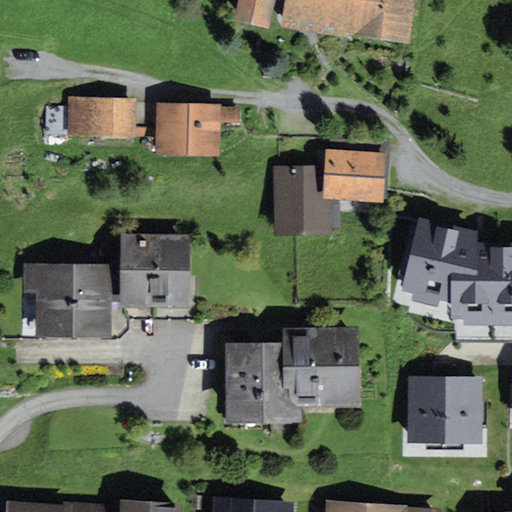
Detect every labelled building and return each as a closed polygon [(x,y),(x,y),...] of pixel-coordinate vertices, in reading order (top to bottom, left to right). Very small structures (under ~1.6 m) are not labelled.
[(266,0),(233,0),(227,26),(258,34),(266,0)] [(410,0),(280,0),(274,31),(400,55),(410,0)] [(136,98),(69,96),(68,134),(135,136),(136,98)] [(220,104),(157,103),(156,154),(220,155),(220,121),(220,106),(220,104)] [(239,107),(220,106),(220,121),(239,122),(239,107)] [(325,164),(273,165),(273,235),(331,233),(332,198),(383,201),(387,152),(326,148),(325,164)] [(511,240),(476,241),(476,230),(418,216),(401,289),(413,292),(411,298),(436,304),(438,297),(452,300),(452,317),(462,317),(464,323),(511,323),(511,240)] [(190,233),(119,233),(119,250),(107,250),(107,263),(23,263),(23,293),(35,293),(35,337),(111,337),(111,303),(120,303),(120,307),(190,307),(190,233)] [(281,341),(223,342),(225,422),(301,420),(301,406),(361,404),(359,324),(281,326),(281,341)] [(455,363),(435,363),(435,376),(407,376),(407,444),(483,444),(483,376),(455,376),(455,363)] [(293,511),(294,501),(214,496),(212,511),(293,511)] [(441,511),(442,506),(326,499),(325,511),(441,511)] [(61,504),(7,500),(6,511),(178,511),(179,503),(120,500),(119,504),(62,501),(61,504)]
